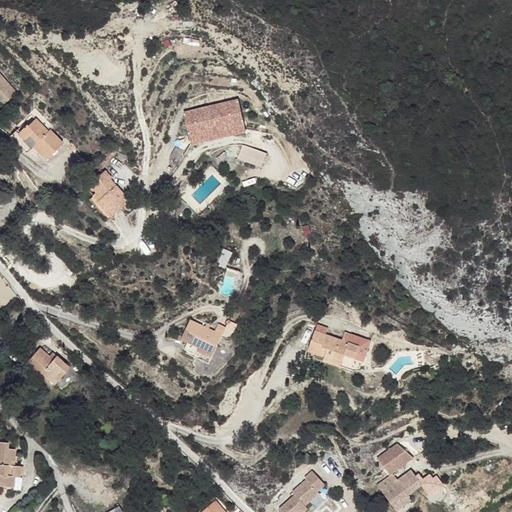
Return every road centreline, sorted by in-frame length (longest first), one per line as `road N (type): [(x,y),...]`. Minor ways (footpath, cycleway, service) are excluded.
road 1 (residential): [(251,511),(15,290),(0,266)]
road 2 (residential): [(68,511),(60,475),(0,407)]
